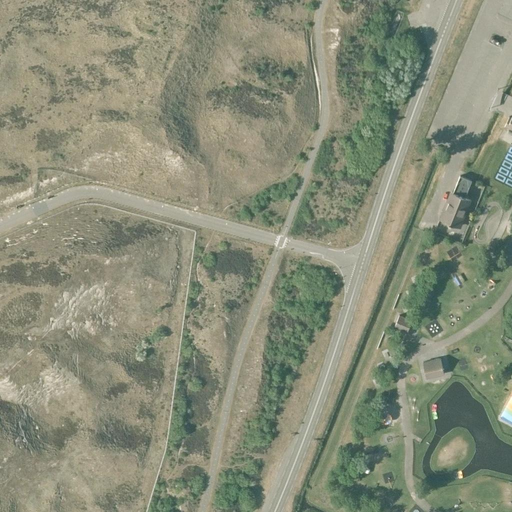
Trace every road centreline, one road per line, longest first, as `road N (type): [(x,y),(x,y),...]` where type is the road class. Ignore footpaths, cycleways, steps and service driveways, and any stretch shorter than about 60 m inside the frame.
road 1 (unclassified): [(361,263),(93,191),(0,225)]
road 2 (secondary): [(361,263),(456,0)]
road 3 (secondary): [(274,511),(361,263)]
